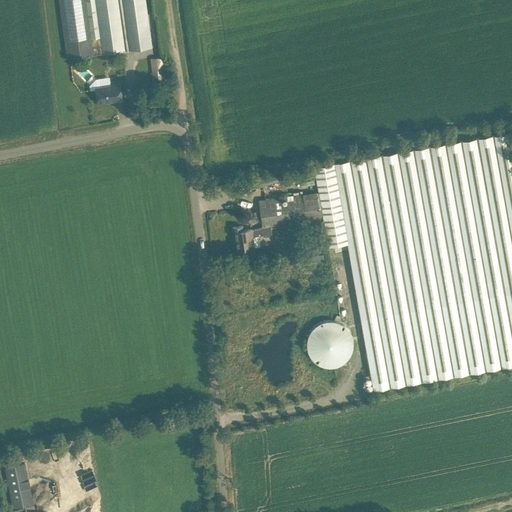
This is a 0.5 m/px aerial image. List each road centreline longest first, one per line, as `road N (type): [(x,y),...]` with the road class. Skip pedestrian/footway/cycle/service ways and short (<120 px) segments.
road 1 (unclassified): [(222,511),(184,129),(171,122),(0,151)]
road 2 (track): [(168,0),(181,125)]
